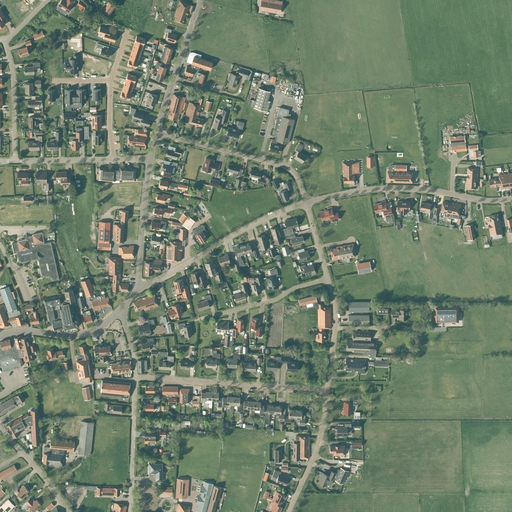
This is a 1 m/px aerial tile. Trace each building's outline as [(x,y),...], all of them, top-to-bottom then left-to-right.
[(74,0),(65,0),(65,1),(64,0),(61,0),(58,5),(58,6),(64,10),(67,12),(72,5),(71,5),(74,0)] [(173,10),(176,1),(172,0),(170,0),(168,9),(173,10)] [(275,0),(261,0),(260,9),(280,13),(282,1),(275,0)] [(192,13),(194,6),(179,1),(174,17),(175,17),(174,21),(183,24),(185,18),(186,19),(188,12),(192,13)] [(109,3),(103,11),(109,15),(115,7),(109,3)] [(100,26),(98,33),(104,35),(103,38),(114,42),(116,35),(110,32),(110,30),(100,26)] [(174,43),(177,35),(170,33),(171,30),(166,28),(165,31),(168,32),(166,40),(174,43)] [(35,40),(44,36),(42,31),(32,35),(35,40)] [(136,36),(134,42),(143,45),(145,39),(136,36)] [(27,49),(31,48),(30,44),(31,44),(30,40),(25,42),(26,46),(26,45),(26,46),(18,49),(20,56),(29,54),(27,49)] [(134,42),(133,48),(141,50),(143,45),(134,42)] [(107,49),(108,46),(97,43),(96,47),(101,48),(99,54),(109,57),(111,50),(107,49)] [(164,46),(162,53),(165,54),(170,56),(172,49),(167,47),(164,46)] [(133,48),(131,53),(139,56),(141,50),(133,48)] [(184,74),(199,78),(198,82),(203,84),(206,75),(197,72),(198,70),(197,70),(198,66),(210,69),(212,62),(200,58),(201,55),(193,52),(192,52),(191,52),(190,53),(189,53),(189,54),(189,55),(186,62),(192,63),(190,68),(186,67),(184,74)] [(131,53),(129,59),(137,62),(139,56),(131,53)] [(161,57),(160,60),(163,61),(168,63),(170,56),(165,54),(162,53),(161,57)] [(65,62),(65,69),(69,69),(69,72),(78,72),(78,59),(77,59),(77,55),(74,55),(74,59),(69,59),(69,62),(65,62)] [(90,55),(88,61),(95,63),(93,69),(104,72),(107,65),(100,63),(102,59),(90,55)] [(129,59),(127,65),(136,68),(137,62),(129,59)] [(157,62),(155,67),(155,68),(158,69),(157,72),(164,74),(166,68),(160,66),(161,63),(157,62)] [(25,74),(34,74),(34,70),(40,70),(39,63),(33,63),(33,66),(24,67),(25,74)] [(235,75),(232,74),(230,73),(227,80),(229,81),(228,84),(235,86),(238,76),(238,74),(246,77),(248,72),(240,69),(239,72),(236,71),(235,75)] [(153,75),(152,78),(155,79),(162,81),(164,74),(157,72),(156,76),(153,75)] [(127,74),(125,79),(134,82),(136,76),(127,74)] [(125,79),(124,85),(132,88),(134,82),(125,79)] [(40,86),(41,86),(40,80),(34,80),(34,83),(25,83),(25,93),(32,93),(32,89),(40,89),(40,86)] [(124,85),(122,91),(130,94),(132,88),(124,85)] [(267,101),(270,91),(259,88),(253,107),(267,111),(270,101),(267,101)] [(65,90),(65,103),(69,103),(69,108),(75,108),(75,93),(73,93),(73,90),(65,90)] [(75,93),(75,108),(82,108),(82,103),(85,103),(85,90),(77,90),(77,93),(75,93)] [(122,91),(120,97),(128,100),(130,94),(122,91)] [(154,105),(157,96),(149,93),(146,103),(145,106),(149,107),(150,104),(154,105)] [(184,110),(186,103),(184,102),(185,97),(173,94),(169,111),(170,111),(179,113),(181,114),(182,109),(184,110)] [(31,100),(28,100),(28,106),(35,106),(38,106),(38,102),(41,102),(41,97),(39,97),(35,97),(35,96),(31,96),(31,98),(35,98),(35,100),(31,100)] [(201,126),(203,119),(197,118),(201,105),(189,102),(184,122),(201,126)] [(131,107),(129,114),(133,115),(132,121),(135,122),(140,123),(148,126),(150,119),(143,117),(143,115),(138,113),(135,112),(136,109),(131,107)] [(270,143),(268,150),(278,153),(281,142),(288,143),(294,119),(287,117),(286,117),(287,113),(288,113),(289,109),(279,107),(277,115),(272,135),(275,136),(275,137),(276,137),(275,140),(271,139),(270,143)] [(223,110),(222,115),(221,119),(215,117),(213,127),(220,129),(221,122),(225,123),(228,111),(223,110)] [(179,113),(170,111),(168,118),(177,120),(179,113)] [(41,119),(41,113),(34,113),(34,116),(28,117),(29,127),(36,127),(36,120),(38,120),(38,119),(41,119)] [(238,121),(236,129),(228,127),(227,135),(237,137),(239,130),(242,131),(244,122),(238,121)] [(76,136),(69,136),(69,141),(72,141),(72,143),(72,145),(71,145),(71,148),(72,148),(72,149),(79,149),(79,146),(79,140),(80,140),(82,140),(82,132),(81,132),(81,128),(76,128),(76,132),(76,136)] [(59,132),(59,130),(58,129),(56,129),(56,132),(56,139),(50,139),(50,141),(47,141),(47,149),(57,149),(57,139),(60,139),(60,132),(59,132)] [(94,144),(101,144),(101,135),(97,135),(97,130),(93,130),(93,135),(94,135),(94,144)] [(129,135),(128,143),(136,144),(136,146),(145,147),(147,135),(137,134),(132,134),(132,135),(129,135)] [(466,151),(465,144),(464,135),(449,136),(451,152),(466,151)] [(39,142),(42,142),(41,136),(35,136),(35,141),(29,142),(29,150),(39,149),(39,142)] [(299,143),(297,145),(295,149),(298,152),(294,158),(302,163),(306,156),(300,152),(302,148),(304,145),(299,143)] [(180,155),(182,149),(175,148),(174,151),(167,149),(165,157),(176,159),(177,154),(180,155)] [(214,160),(205,158),(204,164),(203,164),(202,169),(211,172),(211,170),(218,171),(219,164),(213,163),(214,160)] [(163,163),(161,171),(163,171),(162,175),(170,177),(172,167),(176,168),(177,163),(169,161),(169,165),(163,163)] [(359,162),(355,162),(343,162),(343,176),(344,176),(344,182),(354,182),(354,176),(354,173),(359,173),(359,162)] [(235,177),(236,175),(241,176),(243,170),(238,168),(238,166),(228,164),(227,171),(232,172),(231,176),(235,177)] [(387,171),(387,182),(395,182),(412,183),(413,172),(408,172),(406,172),(400,171),(400,170),(402,170),(402,165),(395,165),(392,165),(392,166),(392,171),(391,171),(389,171),(387,171)] [(135,169),(120,168),(114,167),(114,169),(100,168),(99,179),(114,180),(119,180),(119,178),(134,179),(135,169)] [(467,178),(478,179),(478,169),(467,168),(467,178)] [(251,169),(249,176),(257,179),(256,183),(263,184),(265,176),(262,175),(263,172),(261,172),(251,169)] [(40,172),(35,172),(35,174),(36,182),(43,182),(43,185),(46,185),(46,189),(50,189),(50,182),(46,182),(46,181),(46,172),(46,171),(40,171),(40,172)] [(69,175),(66,175),(66,172),(56,172),(56,179),(60,179),(60,184),(69,184),(69,175)] [(28,185),(28,184),(31,183),(31,177),(28,177),(28,173),(17,173),(17,180),(21,180),(21,185),(28,185)] [(490,179),(489,179),(490,187),(500,186),(501,189),(506,188),(504,174),(499,175),(499,178),(490,179)] [(478,179),(467,178),(467,182),(467,188),(475,189),(476,182),(477,182),(478,179)] [(277,183),(276,179),(271,181),(274,189),(277,187),(279,192),(282,200),(289,198),(286,189),(287,189),(291,188),(288,182),(284,183),(285,184),(281,185),(280,182),(277,183)] [(190,196),(191,192),(186,191),(187,186),(185,186),(178,184),(170,183),(170,184),(167,183),(168,181),(160,180),(158,187),(166,188),(167,187),(169,188),(170,185),(177,187),(177,188),(184,189),(183,194),(190,196)] [(71,194),(71,190),(65,190),(65,196),(69,195),(69,199),(73,199),(73,195),(71,195),(71,194)] [(164,202),(164,200),(164,198),(169,199),(170,195),(162,194),(162,195),(157,194),(156,201),(164,202)] [(392,214),(391,207),(387,208),(385,201),(381,202),(381,203),(374,204),(376,213),(384,211),(384,215),(392,214)] [(410,201),(405,201),(405,202),(397,201),(397,209),(401,210),(400,213),(407,214),(407,210),(410,210),(410,201)] [(435,205),(431,204),(421,202),(420,209),(430,211),(429,212),(434,213),(435,207),(435,205)] [(449,208),(450,203),(445,202),(445,203),(443,202),(441,212),(440,214),(444,215),(444,216),(451,217),(453,209),(449,208)] [(461,205),(450,203),(449,208),(453,209),(451,217),(458,219),(458,216),(459,216),(461,205)] [(154,208),(153,214),(161,216),(162,213),(166,213),(166,214),(170,215),(171,212),(174,213),(174,209),(171,209),(171,208),(168,207),(167,209),(159,207),(159,209),(154,208)] [(319,212),(322,220),(330,218),(331,222),(339,219),(337,213),(333,214),(331,207),(327,208),(327,209),(319,212)] [(128,210),(121,210),(121,220),(120,225),(113,224),(113,234),(116,234),(115,243),(123,243),(124,225),(124,220),(128,220),(128,210)] [(498,214),(489,216),(489,221),(488,221),(491,236),(502,234),(501,225),(500,225),(500,222),(500,219),(499,219),(498,214)] [(188,230),(195,221),(188,216),(187,217),(183,223),(182,224),(186,228),(188,230)] [(287,228),(284,229),(283,229),(285,235),(293,233),(291,228),(298,226),(296,218),(289,220),(289,219),(285,221),(287,228)] [(109,241),(110,222),(99,221),(98,240),(98,242),(97,249),(110,250),(110,243),(109,243),(109,241)] [(165,228),(166,222),(161,221),(160,223),(151,222),(150,228),(159,230),(160,227),(165,228)] [(171,225),(171,226),(174,226),(173,231),(176,232),(182,224),(182,223),(172,221),(172,223),(171,225)] [(185,239),(186,229),(185,229),(186,228),(182,224),(176,232),(170,241),(169,245),(166,245),(166,260),(181,260),(182,241),(182,239),(185,239)] [(473,224),(465,226),(467,240),(475,239),(474,229),(473,226),(473,224)] [(207,239),(202,231),(205,230),(202,225),(192,231),(195,236),(196,235),(201,242),(207,239)] [(280,233),(278,227),(271,229),(273,237),(270,238),(272,245),(283,241),(280,232),(280,233)] [(32,234),(32,235),(26,237),(27,239),(17,241),(17,242),(12,243),(11,243),(12,246),(11,248),(13,250),(13,252),(14,252),(18,251),(19,255),(17,256),(19,263),(38,259),(42,278),(49,276),(49,278),(51,277),(51,281),(59,279),(51,242),(43,243),(43,242),(44,242),(42,232),(32,234)] [(151,235),(150,242),(160,244),(159,249),(163,250),(164,244),(163,244),(164,240),(162,240),(162,238),(160,237),(151,235)] [(265,238),(264,235),(257,237),(260,246),(258,247),(260,256),(264,255),(263,252),(268,250),(269,257),(275,255),(273,248),(270,248),(267,237),(265,238)] [(304,242),(302,236),(298,237),(298,236),(291,239),(293,246),(300,243),(304,242)] [(252,250),(252,251),(249,243),(242,245),(245,253),(249,252),(251,257),(254,256),(254,258),(259,257),(257,249),(252,250)] [(353,244),(336,247),(336,248),(330,249),(332,259),(341,258),(341,259),(355,257),(353,244)] [(235,247),(236,251),(235,252),(237,261),(238,261),(239,266),(244,264),(242,259),(241,260),(240,255),(245,253),(242,245),(235,247)] [(121,258),(133,258),(133,246),(129,246),(129,247),(126,247),(121,247),(118,247),(118,254),(121,254),(121,258)] [(283,255),(290,254),(287,246),(281,247),(283,255)] [(297,250),(291,252),(292,257),(293,257),(299,256),(300,261),(310,258),(308,252),(307,250),(304,251),(298,253),(297,250)] [(229,266),(233,265),(231,259),(229,260),(227,254),(224,254),(224,255),(218,257),(220,265),(228,263),(229,266)] [(120,258),(108,258),(109,273),(113,273),(113,279),(113,283),(112,291),(119,292),(119,290),(122,290),(122,291),(128,292),(129,284),(119,283),(120,280),(120,278),(120,273),(120,258)] [(152,263),(149,262),(145,262),(144,274),(152,275),(152,270),(155,270),(155,272),(161,272),(162,260),(152,260),(152,263)] [(206,265),(205,265),(206,269),(207,269),(208,274),(213,273),(214,277),(216,276),(215,275),(217,274),(217,272),(215,264),(213,265),(212,262),(205,264),(206,265)] [(360,263),(356,264),(356,265),(358,273),(371,271),(369,262),(360,263)] [(305,275),(315,272),(313,265),(306,267),(305,264),(299,266),(300,269),(303,268),(305,275)] [(269,277),(266,278),(268,286),(269,285),(270,289),(278,287),(275,277),(274,275),(278,274),(276,268),(269,270),(271,274),(269,275),(269,277)] [(203,274),(199,276),(198,271),(190,274),(193,283),(198,282),(200,288),(207,286),(203,274)] [(258,284),(262,283),(260,276),(254,277),(256,283),(251,284),(254,294),(261,292),(258,284)] [(89,278),(81,281),(86,297),(90,295),(94,294),(89,278)] [(184,287),(182,279),(174,282),(177,292),(184,290),(185,294),(188,293),(187,286),(184,287)] [(247,291),(245,283),(241,284),(242,287),(239,288),(239,289),(233,291),(233,294),(235,302),(246,299),(243,292),(247,291)] [(8,286),(0,289),(0,290),(7,311),(6,312),(7,314),(17,310),(16,308),(13,298),(11,292),(10,291),(9,288),(8,286)] [(73,294),(72,289),(64,291),(67,301),(61,303),(60,296),(43,300),(48,320),(49,322),(52,323),(54,330),(64,328),(64,329),(67,328),(68,329),(70,329),(70,327),(74,326),(74,327),(78,326),(78,325),(79,325),(77,318),(74,306),(78,305),(76,294),(73,294)] [(94,294),(90,295),(90,298),(93,297),(93,300),(91,300),(94,311),(103,309),(103,307),(106,307),(110,306),(108,296),(105,297),(104,294),(95,296),(94,294)] [(145,310),(158,306),(154,294),(136,300),(137,301),(133,302),(135,311),(144,308),(145,310)] [(206,309),(209,308),(208,303),(212,302),(209,294),(204,296),(205,300),(197,303),(199,310),(205,308),(206,309)] [(317,304),(317,301),(315,295),(298,300),(299,306),(312,303),(313,308),(317,308),(318,330),(319,330),(319,332),(317,332),(315,332),(316,341),(317,341),(325,341),(325,332),(323,332),(323,328),(330,328),(330,307),(322,307),(322,304),(317,304)] [(349,311),(368,311),(368,302),(348,302),(349,311)] [(4,304),(0,305),(0,327),(0,328),(10,324),(9,322),(7,314),(6,312),(7,311),(4,304)] [(182,314),(179,304),(172,306),(172,309),(168,310),(170,317),(175,315),(175,316),(182,314)] [(376,313),(376,314),(389,314),(389,305),(388,305),(376,305),(376,313)] [(457,307),(436,307),(436,321),(458,321),(457,307)] [(399,310),(392,310),(392,317),(399,317),(399,319),(407,319),(407,309),(399,309),(399,310)] [(17,310),(7,314),(9,322),(16,320),(18,325),(24,323),(21,315),(19,310),(17,310)] [(31,323),(39,322),(38,315),(37,310),(33,311),(34,315),(30,316),(31,323)] [(87,316),(87,315),(85,311),(82,313),(83,316),(85,324),(93,321),(90,314),(87,316)] [(349,324),(369,324),(369,315),(349,315),(349,324)] [(259,318),(251,318),(251,324),(250,324),(250,328),(251,328),(251,330),(254,330),(254,328),(256,328),(255,335),(262,335),(262,327),(258,327),(259,318)] [(149,332),(150,332),(150,327),(154,326),(153,319),(147,320),(148,324),(138,326),(140,334),(146,333),(146,335),(150,335),(149,332)] [(232,335),(232,336),(237,336),(238,330),(243,330),(243,324),(242,324),(243,320),(237,319),(237,323),(236,323),(236,329),(233,328),(232,335)] [(217,323),(216,331),(224,331),(223,335),(225,335),(224,341),(224,345),(229,346),(232,346),(232,336),(232,335),(229,335),(230,330),(227,330),(227,328),(228,322),(224,321),(224,323),(217,323)] [(184,337),(192,335),(190,325),(185,326),(184,323),(178,324),(179,329),(183,328),(184,337)] [(346,340),(346,350),(352,350),(352,352),(367,352),(367,355),(369,357),(375,357),(375,353),(376,353),(376,342),(370,342),(370,333),(365,333),(353,332),(352,340),(346,340)] [(21,336),(14,338),(14,339),(18,353),(19,356),(19,357),(24,356),(24,357),(25,362),(34,360),(32,351),(35,351),(34,345),(30,346),(27,337),(22,338),(21,336)] [(149,346),(154,345),(153,341),(153,338),(147,339),(147,342),(146,342),(146,343),(141,344),(142,350),(143,350),(143,351),(147,351),(147,350),(150,349),(149,346)] [(0,366),(1,366),(3,371),(21,366),(19,356),(18,353),(14,339),(9,340),(9,339),(0,341),(0,342),(0,343),(0,342),(0,366)] [(87,352),(85,344),(79,346),(82,360),(76,361),(77,368),(78,368),(79,371),(78,372),(79,379),(87,378),(87,382),(92,381),(88,359),(87,355),(86,355),(85,352),(87,352)] [(103,361),(102,346),(94,347),(95,355),(100,354),(100,356),(100,361),(103,361)] [(110,346),(102,346),(103,361),(103,363),(107,363),(107,362),(107,361),(106,361),(105,356),(105,354),(110,354),(110,346)] [(54,352),(53,348),(47,350),(48,354),(47,354),(49,360),(57,358),(56,357),(63,355),(62,350),(54,352)] [(220,360),(220,354),(213,353),(212,358),(206,358),(205,367),(216,367),(216,359),(220,360)] [(239,360),(239,355),(233,355),(233,359),(227,358),(227,366),(236,366),(236,360),(239,360)] [(169,369),(169,362),(173,362),(173,356),(167,356),(167,360),(163,360),(163,361),(159,361),(158,368),(169,369)] [(273,362),(267,361),(266,369),(277,370),(277,362),(280,362),(281,357),(274,356),(273,362)] [(289,362),(290,356),(282,356),(281,363),(287,363),(286,370),(297,371),(298,363),(289,362)] [(193,364),(194,357),(189,357),(189,361),(180,361),(180,367),(190,368),(190,364),(193,364)] [(365,373),(365,360),(346,359),(345,370),(351,370),(351,372),(355,372),(355,370),(358,370),(358,372),(365,373)] [(143,360),(137,360),(138,372),(144,372),(144,371),(147,371),(147,367),(144,367),(144,364),(146,364),(146,360),(143,360)] [(122,373),(120,362),(117,362),(117,363),(110,363),(111,372),(118,371),(118,373),(122,373)] [(244,370),(255,371),(255,363),(245,363),(244,370)] [(102,380),(100,391),(101,392),(122,394),(122,395),(122,397),(122,396),(128,396),(128,397),(129,397),(130,383),(123,382),(123,383),(110,382),(110,381),(102,380)] [(171,397),(171,396),(180,396),(179,402),(189,402),(189,389),(180,389),(177,389),(177,387),(162,386),(162,394),(162,397),(171,397)] [(84,400),(91,399),(89,387),(82,388),(84,400)] [(201,391),(200,401),(205,402),(206,403),(211,404),(212,404),(212,400),(211,400),(212,392),(205,391),(201,391)] [(212,392),(211,400),(212,400),(216,400),(216,402),(217,402),(217,407),(222,407),(222,397),(218,397),(218,392),(212,392)] [(21,393),(19,394),(15,396),(12,398),(0,404),(0,414),(0,415),(6,411),(6,412),(17,406),(17,405),(20,403),(19,403),(25,399),(21,393)] [(233,396),(227,396),(227,397),(223,397),(222,407),(226,407),(227,404),(230,404),(230,411),(233,411),(233,404),(233,396)] [(240,397),(233,396),(233,404),(237,404),(237,411),(242,412),(243,400),(240,400),(240,397)] [(145,403),(145,410),(153,410),(153,408),(157,408),(158,400),(149,399),(149,403),(145,403)] [(357,405),(357,400),(350,399),(350,402),(344,402),(343,413),(351,414),(351,405),(357,405)] [(244,400),(243,412),(247,412),(247,408),(251,409),(250,416),(252,416),(253,416),(254,416),(254,413),(254,412),(254,409),(253,409),(254,401),(248,401),(246,400),(244,400)] [(254,401),(253,409),(254,409),(254,412),(259,413),(259,416),(263,416),(264,413),(264,405),(264,404),(260,404),(260,401),(254,401)] [(121,413),(121,406),(113,405),(109,405),(109,404),(105,403),(105,409),(109,410),(109,409),(113,409),(112,412),(121,413)] [(264,419),(263,424),(269,424),(269,419),(269,413),(274,414),(275,405),(268,405),(264,405),(264,413),(264,419)] [(275,405),(274,414),(278,414),(278,420),(284,420),(284,414),(281,414),(282,410),(281,410),(281,406),(275,405)] [(289,409),(288,416),(285,416),(284,423),(290,424),(290,418),(295,418),(295,410),(289,409)] [(28,413),(21,417),(27,426),(31,426),(32,445),(40,444),(38,410),(31,410),(30,410),(30,413),(28,413)] [(295,410),(295,418),(299,418),(299,424),(304,425),(305,415),(301,415),(302,410),(295,410)] [(12,422),(6,425),(13,437),(16,436),(18,434),(20,433),(19,431),(27,426),(21,417),(12,422)] [(90,455),(93,422),(81,421),(77,454),(90,455)] [(344,427),(336,427),(337,435),(347,435),(351,435),(351,429),(351,423),(344,424),(344,427)] [(155,443),(156,434),(150,434),(150,435),(144,435),(144,443),(155,443)] [(295,436),(295,442),(299,442),(299,451),(299,458),(308,458),(308,444),(308,436),(299,436),(295,436)] [(44,453),(43,453),(43,462),(49,463),(48,466),(62,467),(64,449),(67,449),(67,452),(73,453),(74,442),(51,440),(50,447),(44,447),(44,453)] [(333,446),(329,446),(330,453),(333,452),(333,456),(345,455),(344,445),(339,445),(335,445),(333,446)] [(155,473),(156,474),(155,481),(162,481),(162,473),(161,473),(162,464),(153,464),(153,463),(149,463),(149,469),(149,473),(155,473)] [(0,479),(0,480),(17,470),(14,465),(0,472),(0,479)] [(337,474),(335,474),(336,473),(330,471),(328,475),(322,472),(320,476),(318,483),(326,486),(327,483),(330,485),(334,478),(335,478),(335,480),(343,484),(348,471),(340,467),(337,474)] [(285,485),(288,478),(279,475),(281,472),(274,470),(272,475),(277,477),(276,481),(285,485)] [(175,497),(182,497),(187,497),(189,479),(176,478),(175,497)] [(201,497),(200,496),(198,496),(196,503),(199,504),(196,511),(205,511),(213,483),(204,481),(203,486),(201,485),(199,492),(202,492),(201,497)] [(29,491),(24,485),(19,489),(18,488),(15,490),(17,493),(22,499),(27,494),(26,493),(29,491)] [(212,493),(206,511),(213,511),(217,500),(221,487),(214,485),(212,493)] [(273,503),(275,504),(271,511),(273,511),(278,511),(281,507),(280,506),(281,503),(283,504),(284,501),(283,501),(284,498),(285,499),(286,496),(276,491),(272,499),(274,500),(273,503)] [(304,499),(304,506),(309,506),(309,507),(320,507),(320,497),(309,497),(309,499),(304,499)] [(29,498),(25,502),(28,505),(31,508),(28,510),(29,511),(33,511),(39,507),(38,506),(41,504),(36,499),(34,502),(33,501),(32,501),(29,498)] [(0,511),(7,511),(14,506),(8,499),(0,506),(0,511)] [(48,511),(54,506),(51,502),(45,507),(48,511)] [(125,511),(127,505),(115,503),(112,511),(125,511)]
